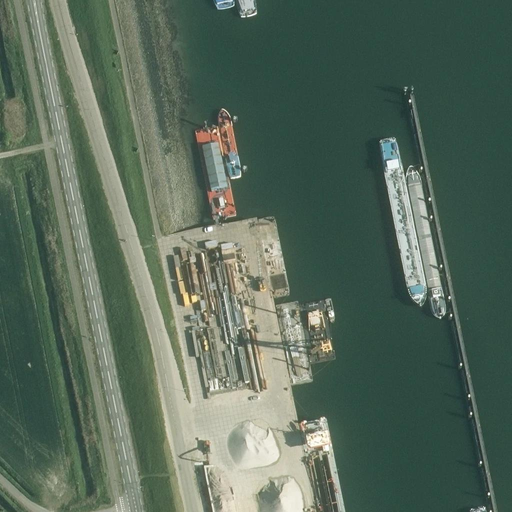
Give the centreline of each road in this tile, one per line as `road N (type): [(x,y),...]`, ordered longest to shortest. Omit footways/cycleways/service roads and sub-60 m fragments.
road 1 (tertiary): [(136,509),(36,0)]
road 2 (unclassified): [(175,425),(158,335),(56,0)]
